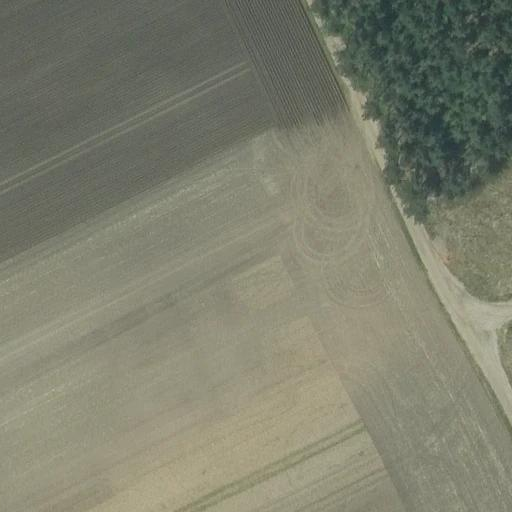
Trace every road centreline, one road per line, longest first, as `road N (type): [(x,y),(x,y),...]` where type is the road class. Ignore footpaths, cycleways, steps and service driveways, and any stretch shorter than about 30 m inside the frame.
road 1 (track): [(313,0),(451,330),(511,307)]
road 2 (track): [(451,330),(511,458)]
